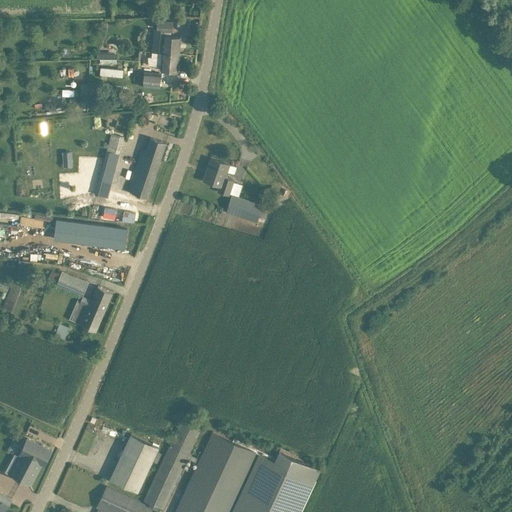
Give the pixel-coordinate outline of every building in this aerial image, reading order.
[(153,28),(152,48),(151,50),(155,51),(162,52),(179,53),(181,36),(172,35),(173,22),(157,21),(157,29),(153,28)] [(162,52),(155,51),(154,69),(178,71),(179,53),(162,52)] [(161,73),(144,72),(143,84),(160,85),(161,73)] [(105,149),(118,153),(123,136),(107,131),(105,138),(108,139),(105,149)] [(132,192),(148,197),(166,141),(151,136),(146,150),(141,149),(128,190),(133,191),(132,192)] [(234,179),(226,177),(230,163),(211,157),(204,179),(220,185),(218,190),(229,193),(234,179)] [(73,158),(63,158),(64,166),(73,165),(73,158)] [(108,197),(111,181),(103,179),(99,195),(108,197)] [(259,216),(262,206),(263,204),(260,203),(254,201),(238,196),(232,194),(227,211),(257,221),(259,216)] [(128,228),(57,218),(54,238),(125,247),(128,228)] [(62,271),(61,272),(56,282),(84,294),(89,282),(62,271)] [(13,282),(11,289),(10,290),(19,293),(22,286),(13,282)] [(92,299),(83,296),(80,302),(84,304),(77,322),(96,330),(113,292),(98,285),(92,299)] [(15,306),(6,302),(5,304),(4,308),(13,311),(15,306)] [(69,325),(60,322),(56,334),(65,337),(69,325)] [(158,511),(167,489),(174,491),(198,426),(177,419),(146,501),(102,484),(93,507),(106,511),(158,511)] [(299,511),(317,467),(272,450),(270,458),(254,452),(255,449),(206,431),(174,511),(299,511)] [(110,478),(113,480),(138,491),(152,460),(157,450),(159,445),(132,433),(110,478)] [(52,449),(27,437),(20,453),(21,453),(20,456),(15,454),(6,471),(31,484),(42,463),(45,465),(52,449)] [(3,511),(12,498),(0,490),(0,511),(1,511),(3,511)]
